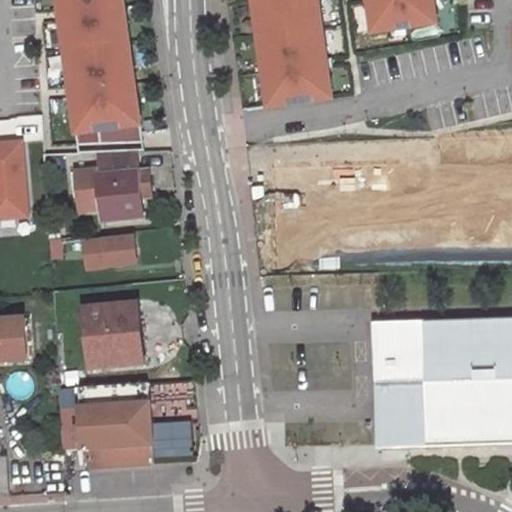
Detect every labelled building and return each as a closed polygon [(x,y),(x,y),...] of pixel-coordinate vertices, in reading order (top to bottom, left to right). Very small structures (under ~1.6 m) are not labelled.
[(145,140),(132,0),(62,0),(75,146),(145,140)] [(335,102),(326,0),(254,0),(264,108),(335,102)] [(369,0),(371,33),(442,28),(440,0),(369,0)] [(0,221),(31,220),(27,139),(0,140),(0,221)] [(145,217),(139,170),(137,151),(96,152),(104,221),(145,217)] [(294,181),(285,181),(287,226),(291,226),(292,251),(341,250),(341,225),(333,225),(331,180),(343,179),(342,162),(292,164),(294,181)] [(88,270),(138,264),(134,237),(85,243),(88,270)] [(146,366),(140,303),(85,308),(91,369),(146,366)] [(0,361),(29,359),(27,315),(0,317),(0,361)] [(385,448),(511,444),(511,318),(382,322),(385,448)] [(150,384),(81,390),(83,406),(62,408),(65,451),(86,450),(87,467),(155,464),(150,384)] [(2,457),(0,431),(0,495),(11,495),(8,456),(2,457)]
